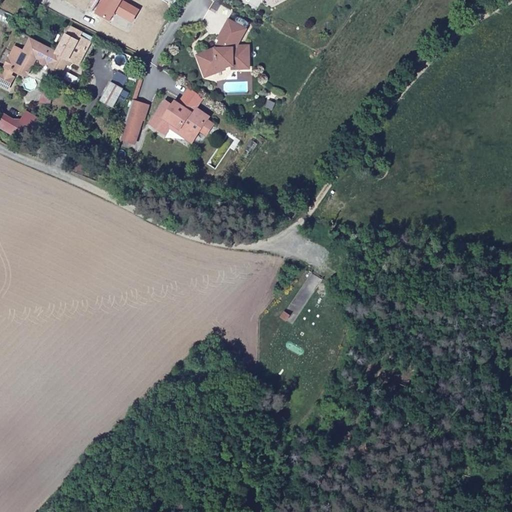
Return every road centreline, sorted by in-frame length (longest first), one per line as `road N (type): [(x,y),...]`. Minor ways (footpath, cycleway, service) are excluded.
road 1 (track): [(0,148),(171,227),(227,243),(266,240),(363,282)]
road 2 (track): [(266,240),(341,167),(429,59),(507,0)]
